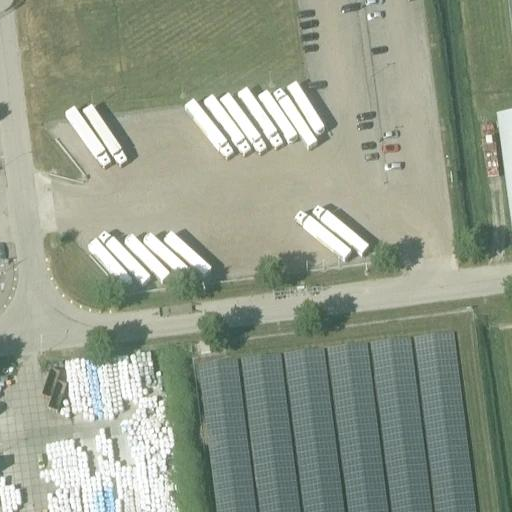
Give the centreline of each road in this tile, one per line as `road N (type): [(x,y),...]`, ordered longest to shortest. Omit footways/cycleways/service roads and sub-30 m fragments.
road 1 (unclassified): [(38,338),(511,279)]
road 2 (unknown): [(22,216),(353,182)]
road 3 (unclassified): [(38,338),(0,32)]
road 4 (unknown): [(353,182),(328,0)]
road 5 (unknown): [(18,341),(26,511)]
road 6 (unknown): [(353,182),(414,233),(436,289)]
